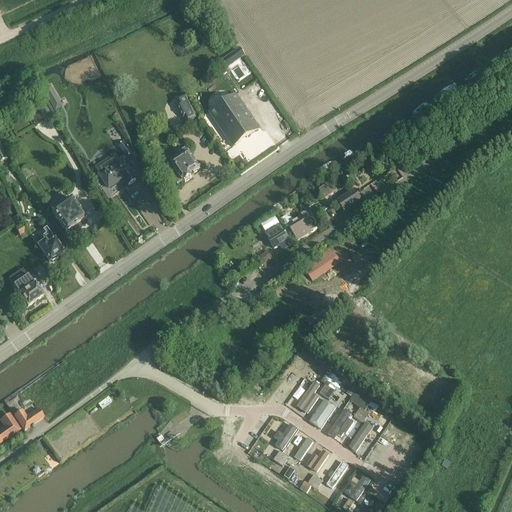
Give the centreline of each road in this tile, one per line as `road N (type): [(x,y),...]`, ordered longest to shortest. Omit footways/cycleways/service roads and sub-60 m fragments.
road 1 (residential): [(511,107),(191,318),(138,363)]
road 2 (tertiary): [(343,118),(0,358)]
road 3 (residential): [(383,482),(283,412),(206,404),(138,363)]
road 4 (tertiary): [(343,118),(511,11)]
road 5 (residential): [(138,363),(0,461)]
